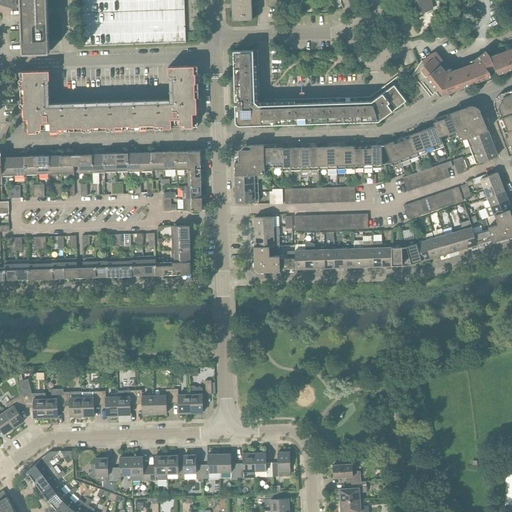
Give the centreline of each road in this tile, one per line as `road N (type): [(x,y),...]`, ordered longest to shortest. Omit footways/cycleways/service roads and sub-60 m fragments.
road 1 (residential): [(224,282),(415,275),(511,249)]
road 2 (residential): [(227,432),(50,438),(3,468)]
road 3 (residential): [(224,282),(215,56)]
road 4 (residential): [(0,288),(224,282)]
road 5 (residential): [(0,64),(215,56)]
road 6 (unknown): [(67,61),(71,99),(157,97),(168,87),(168,58)]
road 7 (residential): [(227,432),(224,282)]
road 8 (residential): [(313,511),(302,437),(227,432)]
road 9 (residential): [(215,37),(347,30)]
